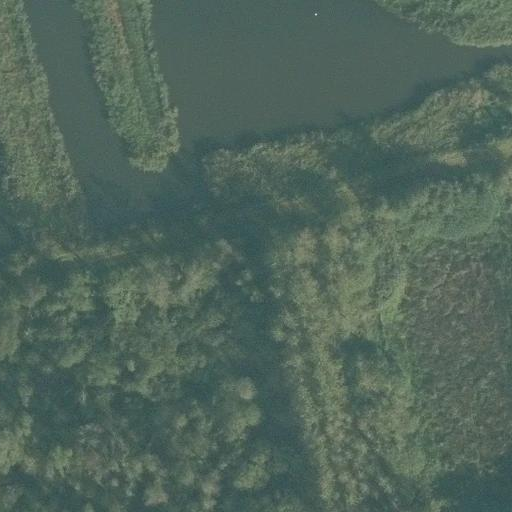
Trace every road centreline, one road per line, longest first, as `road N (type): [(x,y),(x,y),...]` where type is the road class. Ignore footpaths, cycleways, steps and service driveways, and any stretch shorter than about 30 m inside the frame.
road 1 (track): [(0,291),(511,154)]
road 2 (track): [(337,511),(272,218)]
